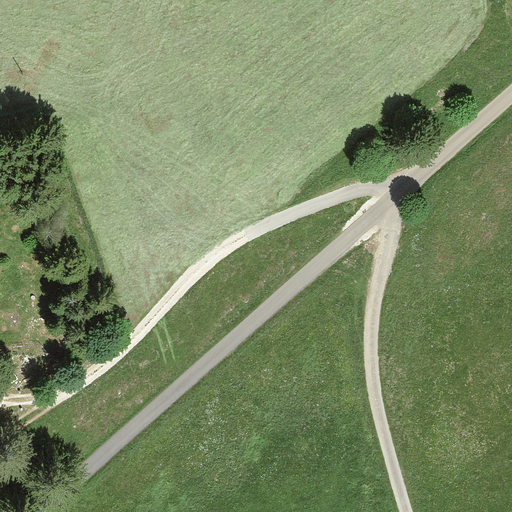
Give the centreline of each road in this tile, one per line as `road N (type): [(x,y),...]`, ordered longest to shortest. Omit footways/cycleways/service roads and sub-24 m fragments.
road 1 (unclassified): [(511,95),(40,511)]
road 2 (track): [(423,173),(359,190),(231,244),(103,369),(0,440)]
